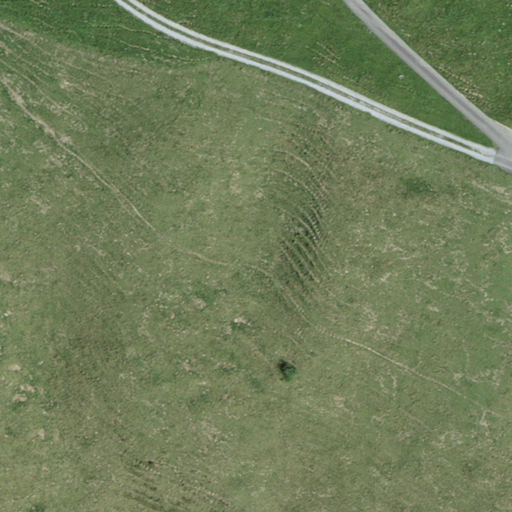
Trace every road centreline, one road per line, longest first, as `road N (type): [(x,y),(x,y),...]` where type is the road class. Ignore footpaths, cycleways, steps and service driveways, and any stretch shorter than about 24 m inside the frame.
road 1 (track): [(128,0),(191,38),(511,162)]
road 2 (track): [(511,146),(352,0)]
